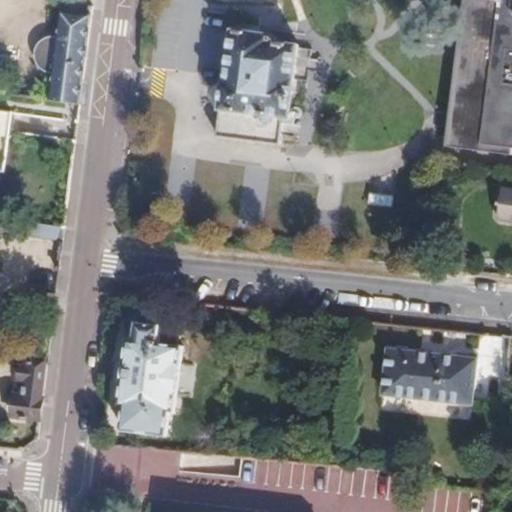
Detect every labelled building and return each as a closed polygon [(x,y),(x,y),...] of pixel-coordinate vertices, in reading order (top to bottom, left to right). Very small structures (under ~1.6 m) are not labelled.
[(511,0),(469,0),(450,143),(455,144),(511,151),(511,0)] [(52,102),(83,106),(95,17),(63,13),(60,42),(55,43),(51,45),(46,50),(45,53),(44,58),(45,63),(47,67),(50,71),(56,74),(52,102)] [(274,38),(234,32),(227,84),(225,83),(219,138),(282,147),(285,120),(292,120),(301,49),(277,45),(278,41),(275,41),(274,38)] [(0,172),(4,173),(9,130),(11,116),(0,114),(0,172)] [(511,195),(502,195),(501,206),(499,206),(498,215),(500,216),(499,224),(511,225),(511,195)] [(66,243),(67,230),(11,222),(9,235),(66,243)] [(178,414),(185,348),(161,345),(163,328),(138,325),(135,342),(130,340),(123,406),(129,408),(125,431),(170,436),(172,413),(178,414)] [(474,402),(479,355),(391,347),(386,394),(474,402)] [(20,420),(42,423),(48,381),(50,367),(23,363),(19,396),(22,397),(18,400),(15,415),(20,420)] [(500,497),(502,467),(486,465),(486,471),(475,470),(472,495),(484,496),(497,497),(500,497)]
